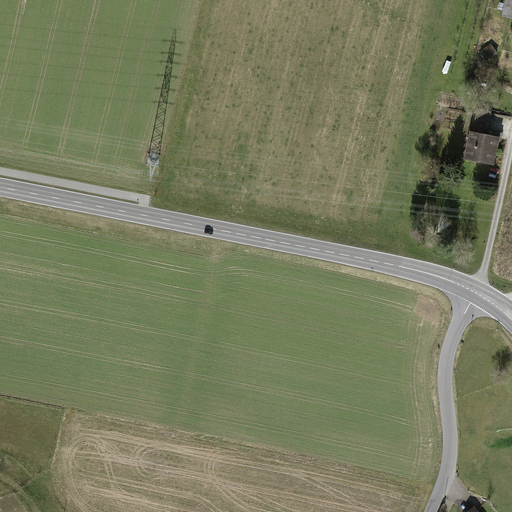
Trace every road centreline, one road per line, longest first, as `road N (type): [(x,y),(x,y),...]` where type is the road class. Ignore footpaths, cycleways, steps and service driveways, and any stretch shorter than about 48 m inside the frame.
road 1 (primary): [(0,186),(431,272),(477,289)]
road 2 (tertiary): [(429,511),(510,312)]
road 3 (residential): [(511,136),(477,289)]
